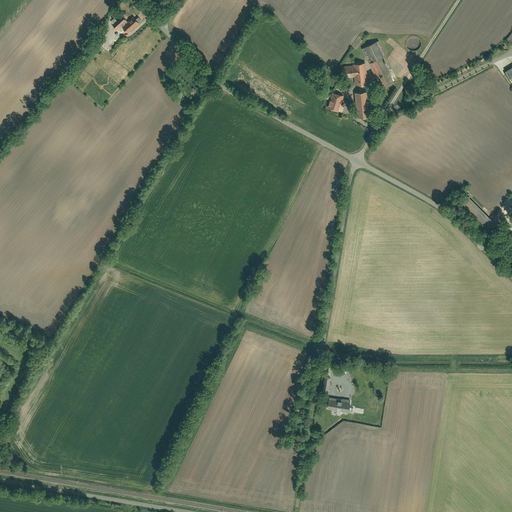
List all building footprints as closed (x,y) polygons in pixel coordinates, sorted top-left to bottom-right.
[(117,28),(126,19),(122,15),(113,24),(117,28)] [(122,26),(127,32),(138,21),(133,16),(122,26)] [(378,40),(361,48),(380,87),(392,82),(381,57),(385,55),(378,40)] [(355,83),(366,82),(364,63),(342,65),(343,76),(355,75),(355,83)] [(365,91),(355,92),(357,116),(368,115),(365,91)] [(342,110),(346,95),(332,92),(328,107),(342,110)] [(492,220),(464,193),(456,201),(483,228),(492,220)] [(350,400),(329,397),(327,408),(348,411),(349,407),(350,400)]
